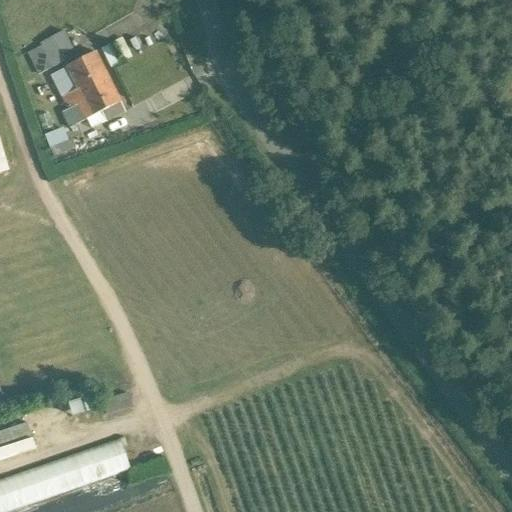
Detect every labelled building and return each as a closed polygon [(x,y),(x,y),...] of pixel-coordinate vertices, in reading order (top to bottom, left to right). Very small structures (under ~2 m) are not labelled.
[(56,46),(44,52),(52,68),(64,62),(56,46)] [(95,53),(66,67),(77,89),(92,117),(120,103),(95,53)] [(77,89),(62,97),(76,125),(92,117),(77,89)] [(44,135),(55,158),(75,148),(64,126),(44,135)] [(128,394),(103,402),(107,415),(132,407),(128,394)] [(0,460),(38,448),(29,421),(0,430),(0,460)] [(0,511),(9,511),(132,474),(122,442),(0,480),(0,511)]
